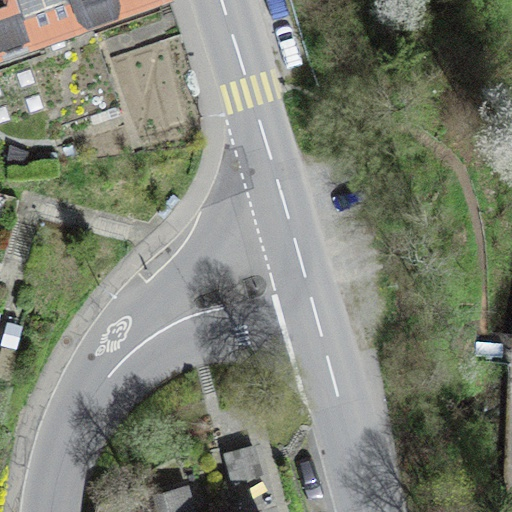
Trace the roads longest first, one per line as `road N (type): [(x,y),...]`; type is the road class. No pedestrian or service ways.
road 1 (residential): [(304,274),(174,313),(129,345),(94,386),(69,439),(53,511)]
road 2 (tertiary): [(220,0),(304,274)]
road 3 (tertiary): [(304,274),(368,511)]
